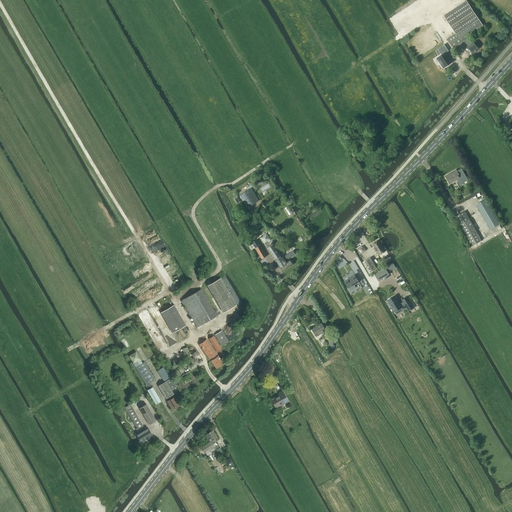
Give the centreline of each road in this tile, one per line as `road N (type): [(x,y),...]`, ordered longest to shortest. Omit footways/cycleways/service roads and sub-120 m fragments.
road 1 (primary): [(131,511),(254,363),(334,247),(511,60)]
road 2 (track): [(63,391),(85,378),(69,349),(218,271),(193,220),(197,202),(289,146)]
road 3 (track): [(0,2),(192,328),(191,340)]
road 4 (track): [(338,73),(430,16),(451,52)]
